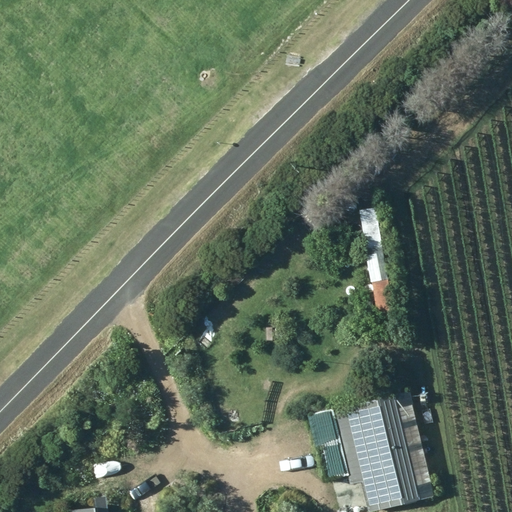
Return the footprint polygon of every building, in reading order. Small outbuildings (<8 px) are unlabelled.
[(372,275),(391,272),(382,201),(363,203),(372,275)] [(391,272),(372,275),(377,314),(397,312),(391,272)] [(412,394),(336,411),(354,486),(366,484),(372,511),(378,511),(424,502),(420,488),(433,485),(412,394)] [(306,418),(295,420),(297,430),(307,428),(306,418)] [(73,511),(110,511),(109,501),(99,502),(100,509),(73,511)]
